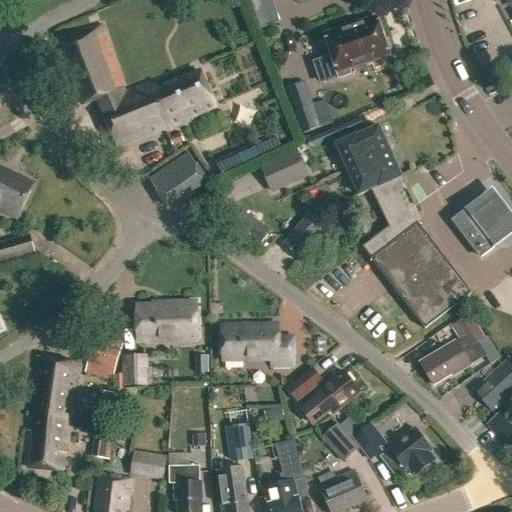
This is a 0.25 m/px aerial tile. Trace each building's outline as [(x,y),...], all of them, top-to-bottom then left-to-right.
[(324,35),(338,78),(350,75),(348,69),(389,56),(377,18),(324,35)] [(74,46),(55,53),(75,107),(96,98),(100,106),(102,112),(117,148),(214,107),(200,72),(151,92),(146,81),(129,88),(130,91),(117,96),(114,93),(122,87),(101,25),(70,35),(74,46)] [(324,101),(312,105),(320,128),(332,123),(324,101)] [(312,105),(292,112),(300,135),(320,128),(312,105)] [(365,165),(388,154),(376,128),(354,139),(354,138),(333,147),(338,157),(345,173),(364,164),(365,165)] [(180,134),(168,139),(172,146),(183,141),(180,134)] [(306,176),(296,152),(260,168),(271,192),(306,176)] [(179,199),(186,195),(206,181),(187,154),(148,180),(149,181),(156,191),(167,208),(179,199)] [(400,179),(388,154),(365,165),(364,164),(345,173),(357,198),(376,189),(377,190),(400,179)] [(0,205),(19,214),(33,183),(0,166),(0,205)] [(361,250),(425,331),(472,296),(418,227),(421,223),(400,179),(377,190),(376,189),(357,198),(353,200),(354,201),(373,241),(361,250)] [(233,226),(259,244),(268,231),(241,213),(233,226)] [(464,224),(458,228),(481,258),(494,248),(471,219),(464,224)] [(29,233),(0,241),(0,260),(34,252),(29,233)] [(137,307),(137,342),(197,341),(196,304),(168,304),(168,307),(137,307)] [(470,315),(452,326),(458,337),(459,337),(460,339),(464,337),(472,349),(479,344),(485,340),(470,315)] [(222,326),(222,360),(271,360),(271,366),(293,366),(293,338),(278,339),(278,326),(222,326)] [(455,342),(420,364),(434,386),(452,375),(453,376),(469,367),(470,366),(486,356),(479,344),(472,349),(464,337),(460,339),(455,342)] [(61,421),(69,422),(72,401),(73,401),(80,364),(36,357),(30,394),(37,395),(35,414),(61,418),(61,421)] [(124,386),(145,385),(145,357),(124,358),(124,386)] [(511,357),(474,394),(494,415),(511,398),(511,357)] [(287,389),(297,402),(322,382),(312,369),(287,389)] [(316,394),(319,397),(301,411),(311,423),(318,418),(320,420),(330,412),(332,414),(359,392),(344,372),(316,394)] [(110,410),(101,409),(93,457),(102,458),(110,410)] [(266,413),(269,424),(283,421),(281,410),(266,413)] [(23,467),(63,471),(69,422),(61,421),(61,418),(35,414),(34,433),(28,432),(23,467)] [(353,438),(370,460),(381,452),(379,448),(385,444),(371,424),(353,438)] [(234,460),(253,457),(248,425),(229,428),(234,460)] [(322,438),(343,462),(358,449),(337,425),(322,438)] [(380,457),(396,477),(405,470),(406,471),(408,469),(414,477),(435,460),(429,453),(432,451),(414,429),(388,449),(389,450),(380,457)] [(206,435),(194,436),(194,448),(207,447),(206,435)] [(265,495),(295,487),(294,482),(304,479),(295,440),(275,445),(282,474),(279,474),(282,483),(263,488),(265,495)] [(131,472),(161,477),(164,458),(134,454),(131,472)] [(257,484),(254,465),(234,468),(216,471),(219,488),(218,488),(221,511),(248,511),(245,486),(257,484)] [(200,466),(169,467),(169,484),(174,483),(174,502),(178,501),(178,511),(200,511),(200,483),(200,466)] [(354,472),(320,487),(330,511),(341,511),(366,501),(354,472)] [(123,511),(127,511),(131,481),(99,475),(95,505),(98,505),(97,511),(123,511)] [(300,511),(295,487),(265,495),(268,511),(300,511)]
